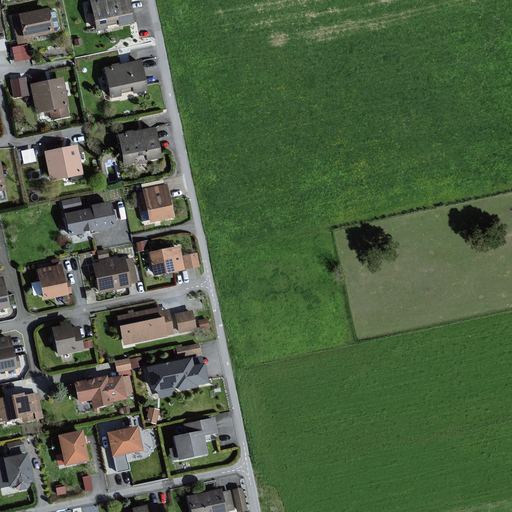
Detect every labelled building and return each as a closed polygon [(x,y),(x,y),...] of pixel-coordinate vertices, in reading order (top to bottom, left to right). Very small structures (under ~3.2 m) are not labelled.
[(134,21),(129,0),(96,0),(94,1),(100,29),(107,27),(107,24),(120,21),(121,24),(134,21)] [(54,31),(49,9),(22,14),(23,16),(14,18),(20,43),(31,40),(30,36),(54,31)] [(12,44),(15,59),(29,57),(26,42),(12,44)] [(142,60),(107,67),(112,96),(122,94),(122,92),(134,90),(135,92),(147,90),(142,60)] [(64,78),(34,84),(40,111),(51,108),(54,118),(69,114),(68,106),(70,106),(64,78)] [(156,127),(121,135),(127,163),(162,156),(156,127)] [(34,146),(22,148),(24,161),(36,159),(34,146)] [(77,146),(47,153),(53,178),(83,172),(77,146)] [(164,185),(163,180),(143,185),(144,193),(138,194),(144,220),(151,218),(152,221),(175,216),(168,184),(164,185)] [(117,225),(111,201),(95,205),(95,206),(82,209),(75,211),(66,213),(67,218),(71,235),(91,230),(91,231),(117,225)] [(181,246),(152,252),(156,276),(199,267),(196,254),(183,256),(181,246)] [(101,263),(95,264),(100,291),(132,285),(132,282),(137,281),(133,257),(111,261),(110,258),(101,259),(101,263)] [(62,264),(39,269),(46,299),(69,294),(62,264)] [(0,278),(0,310),(8,309),(2,278),(0,278)] [(161,307),(117,317),(123,345),(173,334),(167,310),(162,311),(161,307)] [(193,310),(176,313),(180,331),(196,328),(193,310)] [(72,324),(53,327),(59,355),(85,350),(80,327),(73,328),(72,324)] [(10,335),(0,337),(0,371),(21,366),(19,355),(15,356),(10,335)] [(176,345),(178,354),(201,351),(199,342),(176,345)] [(148,368),(152,387),(162,393),(179,389),(180,392),(196,388),(195,384),(206,381),(202,365),(193,367),(191,357),(148,368)] [(109,375),(77,382),(81,401),(93,399),(94,407),(114,403),(114,400),(128,398),(123,375),(109,378),(109,375)] [(23,392),(0,397),(0,420),(0,422),(22,416),(24,422),(43,417),(37,393),(24,396),(23,392)] [(174,461),(208,453),(204,435),(218,432),(214,418),(185,424),(187,434),(175,437),(178,447),(171,449),(174,461)] [(110,431),(115,455),(144,449),(139,425),(110,431)] [(83,430),(61,435),(67,464),(89,459),(83,430)] [(12,486),(16,485),(17,487),(21,489),(28,488),(32,483),(31,481),(34,480),(29,452),(23,454),(21,454),(14,455),(8,457),(5,457),(8,469),(2,471),(4,481),(11,480),(12,486)] [(244,485),(233,486),(235,509),(246,508),(244,485)] [(222,494),(221,490),(188,496),(191,511),(232,511),(228,492),(222,494)]
